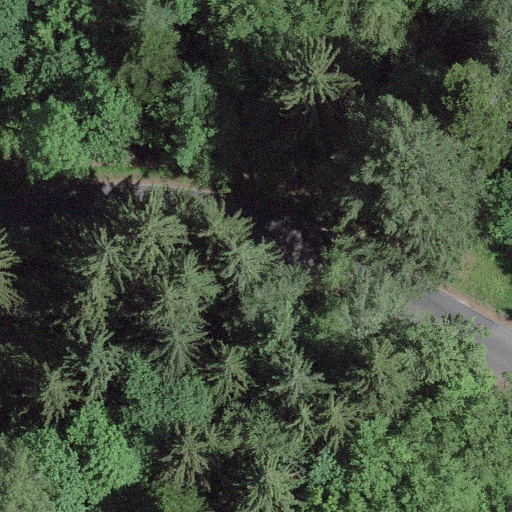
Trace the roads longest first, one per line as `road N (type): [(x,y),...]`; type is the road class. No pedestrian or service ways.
road 1 (residential): [(511,358),(223,221),(133,204),(0,228)]
road 2 (track): [(511,407),(413,511)]
